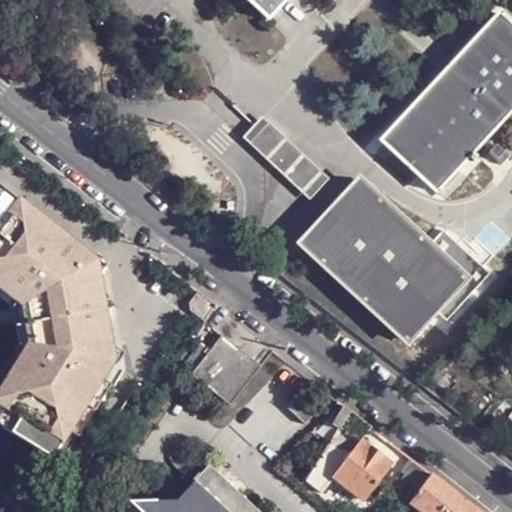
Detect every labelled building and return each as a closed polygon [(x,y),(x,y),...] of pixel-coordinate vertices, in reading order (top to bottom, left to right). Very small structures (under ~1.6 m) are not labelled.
[(285,0),(251,0),(270,17),(285,0)] [(511,24),(499,13),(380,138),(436,190),(511,107),(511,24)] [(257,125),(250,132),(311,190),(312,190),(326,175),(265,116),(257,125)] [(357,180),(299,241),(403,338),(432,308),(440,315),(484,268),(438,225),(422,241),(357,180)] [(0,278),(10,283),(12,293),(20,299),(25,303),(30,320),(34,339),(25,341),(26,348),(24,366),(0,397),(0,400),(11,410),(2,425),(52,455),(71,428),(79,433),(113,382),(93,368),(101,356),(103,357),(106,356),(109,354),(111,351),(112,347),(110,343),(107,340),(104,338),(95,279),(97,278),(99,275),(101,272),(100,268),(97,264),(92,262),(88,262),(85,265),(73,256),(81,244),(0,182),(0,278)] [(10,283),(0,278),(0,295),(12,305),(15,322),(18,342),(0,368),(0,382),(6,387),(24,366),(26,348),(25,341),(34,339),(30,320),(25,303),(20,299),(12,293),(10,283)] [(191,310),(203,320),(214,303),(197,291),(188,303),(191,310)] [(222,334),(191,374),(233,407),(263,368),(222,334)] [(317,417),(299,399),(291,408),(308,425),(317,417)] [(0,425),(2,425),(11,410),(0,400),(0,425)] [(373,427),(345,406),(331,423),(338,428),(304,479),(320,492),(333,477),(365,501),(393,465),(363,440),(373,427)] [(511,411),(492,436),(511,452),(511,411)] [(416,500),(434,475),(414,459),(405,471),(408,474),(398,487),(416,500)] [(259,511),(209,465),(175,502),(128,503),(138,511),(259,511)] [(416,500),(413,503),(424,511),(481,511),(434,475),(416,500)]
